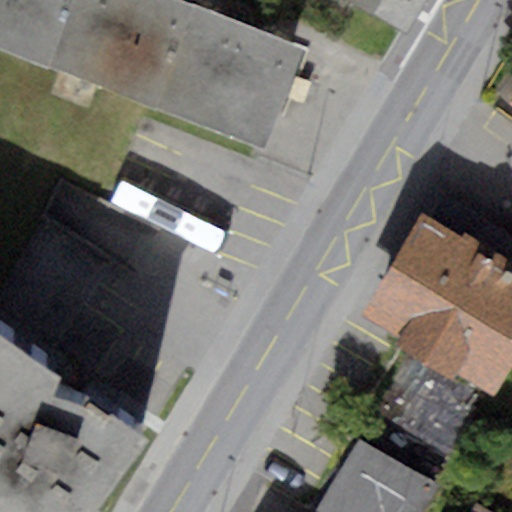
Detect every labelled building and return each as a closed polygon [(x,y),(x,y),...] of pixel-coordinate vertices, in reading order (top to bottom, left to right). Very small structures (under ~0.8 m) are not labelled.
[(307,54),(167,0),(0,0),(0,47),(269,151),(307,54)] [(421,0),(350,0),(403,31),(421,0)] [(358,314),(493,389),(511,354),(511,254),(420,203),(358,314)] [(0,511),(105,511),(144,447),(89,407),(83,414),(51,395),(60,381),(0,337),(0,511)] [(357,434),(333,477),(396,511),(421,511),(440,480),(357,434)]
